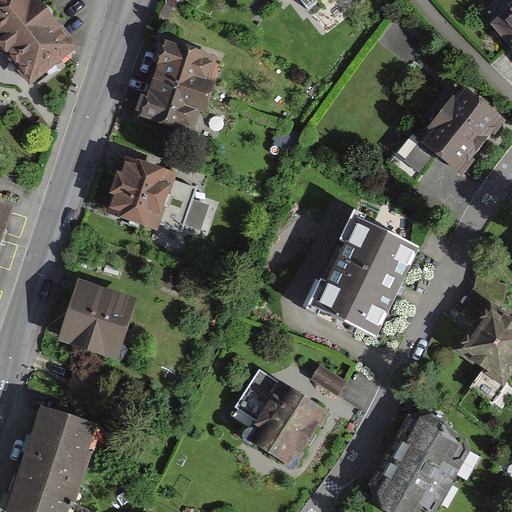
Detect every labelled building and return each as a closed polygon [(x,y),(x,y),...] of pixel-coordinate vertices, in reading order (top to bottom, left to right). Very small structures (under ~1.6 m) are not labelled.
[(34,0),(0,0),(0,52),(29,91),(79,51),(34,0)] [(511,10),(490,30),(511,56),(511,10)] [(218,57),(164,41),(140,116),(194,133),(218,57)] [(459,180),(503,122),(449,81),(405,139),(459,180)] [(177,173),(126,157),(107,215),(159,231),(161,225),(183,232),(197,187),(175,180),(177,173)] [(0,201),(0,244),(13,206),(0,201)] [(358,218),(317,300),(377,330),(418,248),(358,218)] [(138,298),(78,279),(59,340),(119,360),(138,298)] [(454,365),(500,391),(511,370),(511,332),(482,316),(454,365)] [(283,374),(239,435),(294,476),(339,415),(283,374)] [(86,511),(114,417),(47,398),(15,510),(23,511),(86,511)] [(372,500),(395,511),(433,511),(464,449),(410,423),(372,500)]
